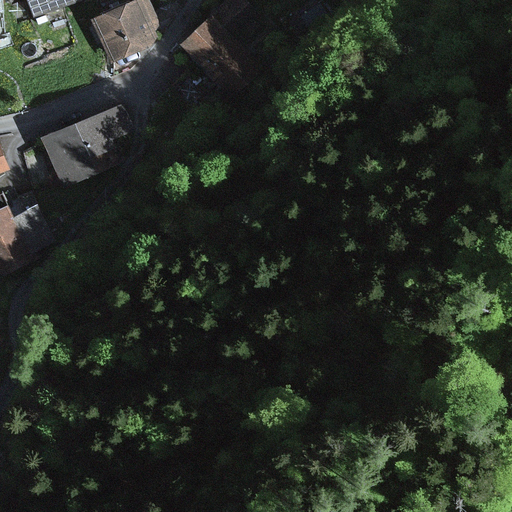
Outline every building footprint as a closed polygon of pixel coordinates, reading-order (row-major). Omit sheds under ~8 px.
[(147,0),(139,0),(88,24),(109,67),(150,48),(160,25),(147,0)] [(243,0),(228,0),(182,47),(234,97),(263,68),(232,37),(256,12),(243,0)] [(186,71),(169,89),(193,112),(211,94),(186,71)] [(193,112),(169,89),(159,100),(192,130),(201,119),(193,112)] [(122,109),(39,144),(58,188),(120,162),(110,138),(131,130),(122,109)] [(0,176),(8,173),(0,152),(0,176)] [(0,272),(2,277),(65,246),(35,186),(11,198),(19,214),(9,219),(0,200),(0,272)]
